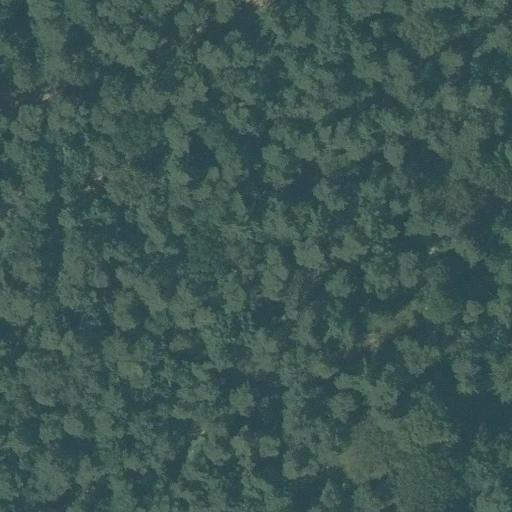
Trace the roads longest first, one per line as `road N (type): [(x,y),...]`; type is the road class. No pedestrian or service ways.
road 1 (track): [(445,511),(421,0)]
road 2 (track): [(233,511),(293,465),(511,368)]
